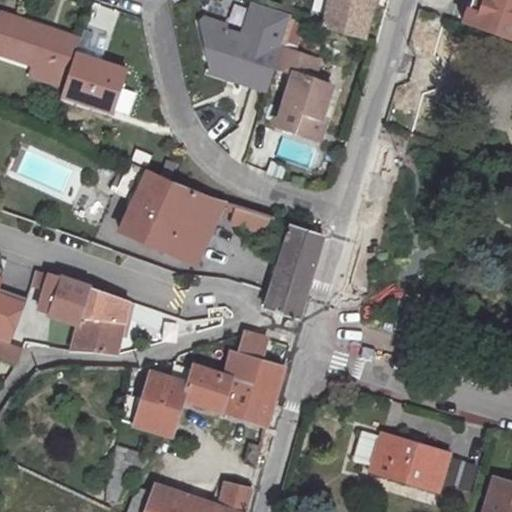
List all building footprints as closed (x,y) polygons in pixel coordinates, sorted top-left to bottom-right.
[(312,0),(307,21),(361,39),(371,0),(312,0)] [(511,0),(471,0),(462,27),(511,44),(511,0)] [(73,54),(78,40),(0,14),(0,54),(32,65),(28,77),(62,88),(66,76),(73,54)] [(300,23),(289,18),(284,33),(295,38),(300,23)] [(273,67),(279,48),(278,48),(221,29),(209,67),(237,76),(235,81),(265,91),(273,67)] [(295,38),(284,33),(279,48),(289,52),(295,38)] [(316,62),(289,52),(279,48),(273,67),(292,74),(281,107),(286,108),(279,127),(317,139),(324,118),(319,117),(324,102),(330,86),(310,79),(316,62)] [(66,76),(62,88),(60,96),(111,113),(112,111),(119,90),(126,71),(73,54),(66,76)] [(208,72),(235,81),(237,76),(209,67),(208,72)] [(133,95),(119,90),(112,111),(126,116),(133,95)] [(329,104),(324,102),(319,117),(324,118),(329,104)] [(285,166),(270,161),(266,173),(280,178),(285,166)] [(221,201),(172,181),(129,164),(116,192),(132,199),(118,231),(167,252),(173,238),(199,250),(221,201)] [(234,212),(235,206),(229,204),(227,210),(234,212)] [(251,212),(235,206),(234,212),(231,223),(247,228),(251,212)] [(263,232),(268,218),(251,212),(247,228),(263,232)] [(322,237),(318,235),(290,226),(263,308),(293,318),(301,292),(304,293),(322,237)] [(193,264),(199,250),(173,238),(167,252),(193,264)] [(47,275),(21,266),(19,274),(39,281),(37,286),(43,289),(47,275)] [(87,287),(72,282),(59,277),(58,279),(47,275),(43,289),(37,308),(49,312),(48,316),(77,325),(87,287)] [(87,287),(77,325),(70,350),(114,354),(121,324),(124,324),(129,302),(87,287)] [(25,298),(0,289),(0,295),(23,304),(25,298)] [(0,341),(8,344),(23,304),(0,295),(0,341)] [(206,324),(205,318),(193,320),(194,327),(206,324)] [(244,333),(236,355),(258,361),(261,354),(263,345),(265,339),(244,333)] [(0,355),(15,361),(20,349),(8,344),(0,341),(0,355)] [(263,345),(261,354),(268,356),(270,347),(263,345)] [(140,399),(138,405),(132,424),(170,435),(182,399),(263,427),(266,418),(281,368),(258,361),(236,355),(228,353),(222,373),(192,364),(185,382),(148,371),(140,399)] [(125,401),(138,405),(140,399),(127,395),(125,401)] [(132,424),(138,405),(125,401),(120,419),(121,420),(132,424)] [(447,455),(380,434),(378,439),(360,434),(353,458),(371,464),(369,471),(436,491),(447,455)] [(260,449),(261,445),(249,441),(243,462),(255,465),(260,449)] [(115,445),(103,497),(115,502),(130,467),(137,469),(142,453),(115,445)] [(469,491),(477,467),(461,462),(453,485),(469,491)] [(511,511),(511,483),(493,479),(482,511),(511,511)] [(220,482),(213,506),(231,511),(242,511),(249,490),(220,482)] [(231,511),(213,506),(154,485),(152,492),(144,511),(231,511)] [(126,511),(144,511),(152,492),(137,487),(126,511)] [(465,508),(468,494),(450,488),(446,502),(465,508)]
